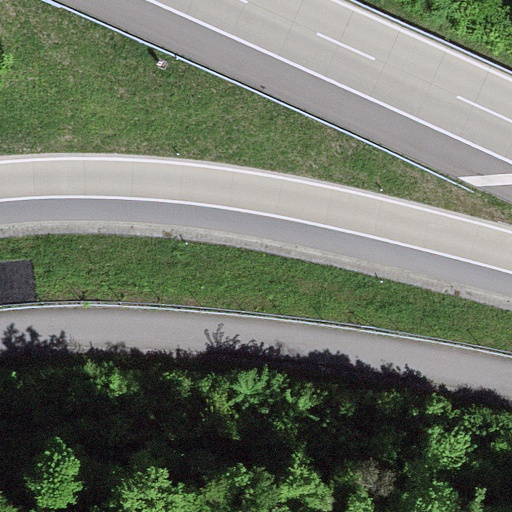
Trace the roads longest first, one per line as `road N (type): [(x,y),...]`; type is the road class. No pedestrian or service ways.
road 1 (motorway): [(0,182),(211,188),(511,255)]
road 2 (unclassified): [(511,383),(194,335),(0,336)]
road 3 (motorway): [(233,0),(511,125)]
